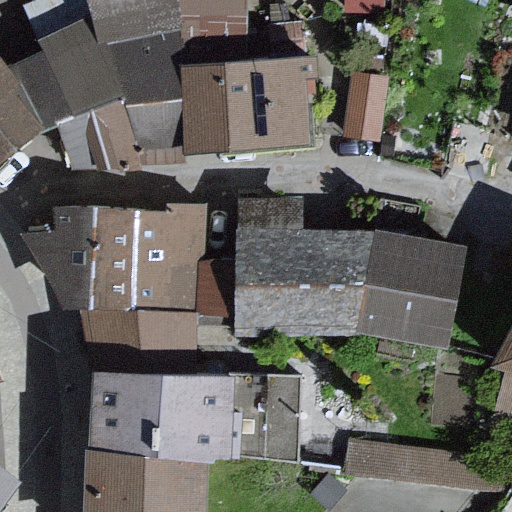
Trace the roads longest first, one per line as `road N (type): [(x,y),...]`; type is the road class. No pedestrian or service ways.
road 1 (residential): [(511,209),(431,185),(294,167),(65,188),(0,215)]
road 2 (residential): [(48,511),(47,386),(26,304),(0,264)]
